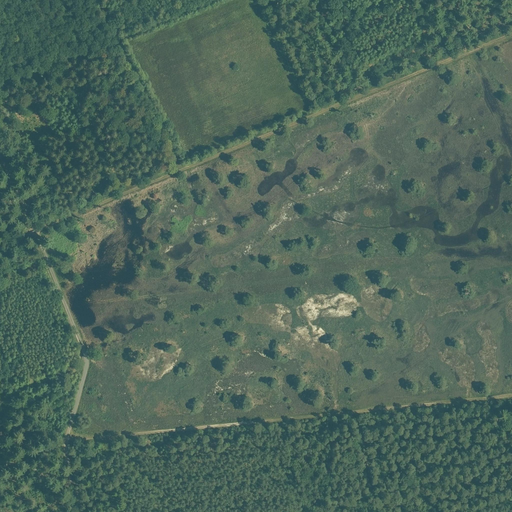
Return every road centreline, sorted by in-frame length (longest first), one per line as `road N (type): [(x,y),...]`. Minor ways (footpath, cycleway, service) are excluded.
road 1 (track): [(469,52),(0,244)]
road 2 (unclassified): [(77,511),(65,448),(85,356),(0,153)]
road 3 (track): [(0,467),(66,440),(358,411)]
road 4 (track): [(511,395),(358,411)]
